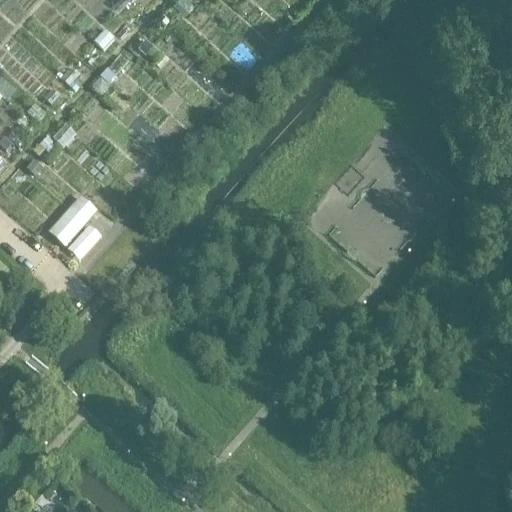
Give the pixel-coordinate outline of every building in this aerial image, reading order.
[(117,10),(126,0),(114,0),(111,4),(117,10)] [(193,2),(190,0),(172,0),(172,1),(184,12),(193,2)] [(102,52),(113,40),(104,31),(93,43),(102,52)] [(155,45),(145,36),(141,40),(143,42),(137,49),(149,59),(155,52),(152,49),(155,45)] [(115,76),(127,63),(119,56),(107,69),(115,76)] [(68,87),(78,76),(70,69),(60,80),(68,87)] [(107,85),(115,77),(106,69),(98,78),(107,85)] [(99,98),(108,88),(98,79),(89,90),(99,98)] [(74,93),(78,89),(72,84),(68,88),(74,93)] [(51,107),(59,99),(51,91),(43,100),(51,107)] [(45,116),(34,105),(25,114),(36,125),(45,116)] [(79,114),(73,108),(68,113),(74,119),(79,114)] [(30,138),(37,131),(23,117),(17,124),(30,138)] [(61,149),(74,135),(65,127),(52,140),(61,149)] [(13,132),(6,138),(18,149),(24,143),(13,132)] [(0,147),(5,153),(12,146),(4,138),(0,141),(0,147)] [(52,144),(46,138),(39,146),(45,152),(52,144)] [(42,170),(33,162),(25,171),(35,179),(42,170)] [(49,236),(65,250),(96,215),(81,201),(49,236)] [(80,265),(101,240),(89,230),(68,254),(80,265)]
